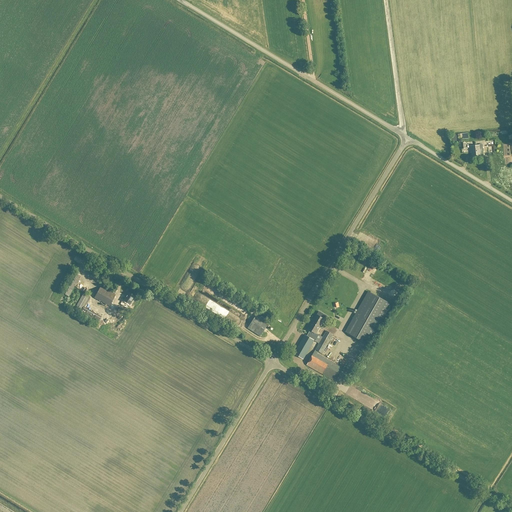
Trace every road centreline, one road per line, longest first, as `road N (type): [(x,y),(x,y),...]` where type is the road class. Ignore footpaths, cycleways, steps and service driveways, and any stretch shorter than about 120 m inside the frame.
road 1 (unclassified): [(271,362),(0,197)]
road 2 (unclassified): [(511,508),(271,362)]
road 3 (unclassified): [(407,138),(179,0)]
road 4 (unclassified): [(271,362),(407,138)]
road 5 (unclassified): [(180,511),(271,362)]
road 6 (unclassified): [(511,201),(407,138)]
